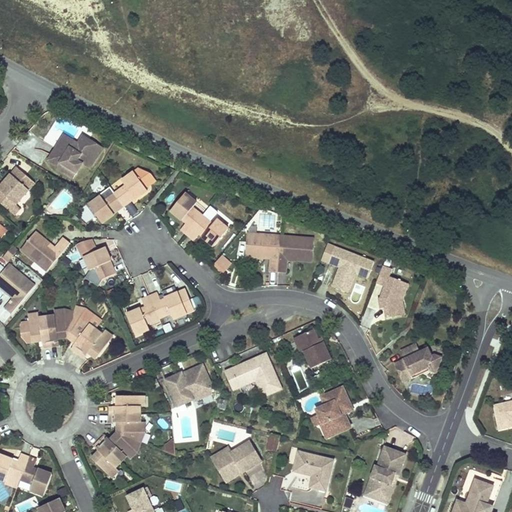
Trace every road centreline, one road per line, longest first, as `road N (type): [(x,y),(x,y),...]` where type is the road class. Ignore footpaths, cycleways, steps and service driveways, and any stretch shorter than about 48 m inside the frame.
road 1 (unclassified): [(36,82),(251,184),(502,280)]
road 2 (residential): [(77,387),(206,329),(227,304),(296,298),(336,315),(391,400),(448,434)]
road 3 (track): [(511,152),(472,120),(388,93),(333,30),(318,0)]
road 4 (track): [(388,93),(321,121),(228,93)]
road 5 (residential): [(448,434),(502,280)]
